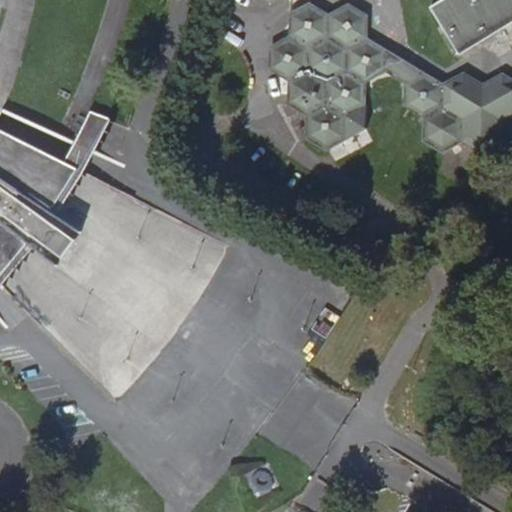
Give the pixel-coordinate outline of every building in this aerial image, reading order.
[(0,0),(0,293),(109,402),(175,331),(224,244),(51,151),(102,22),(105,0),(0,0)] [(264,0),(270,4),(276,0),(287,0),(287,13),(295,17),(294,33),(297,36),(292,43),(289,42),(273,50),(273,67),(288,78),(292,75),(297,83),(293,87),(294,102),(306,110),(306,140),(326,153),(367,131),(368,108),(362,104),(362,88),(359,86),(364,78),(366,80),(383,71),(384,54),(369,44),(366,46),(360,36),(364,34),(364,18),(348,8),(334,15),(334,19),(325,20),(324,16),(311,7),(311,1),(311,0),(264,0)] [(511,20),(511,0),(439,0),(430,6),(459,53),(511,20)] [(511,77),(505,73),(486,85),(469,73),(447,85),(432,75),(411,86),(410,103),(429,115),(424,118),(423,143),(444,156),(465,145),(482,156),(505,144),(505,121),(511,116),(511,77)] [(314,297),(347,307),(353,288),(321,277),(314,297)]
